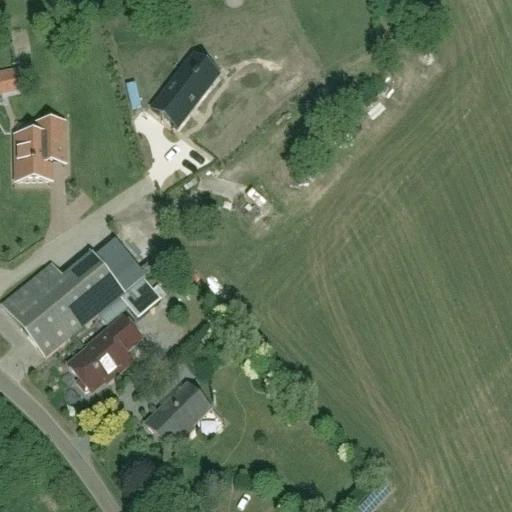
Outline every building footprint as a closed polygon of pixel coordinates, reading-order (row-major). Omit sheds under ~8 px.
[(50,51),(27,58),(35,80),(57,72),(50,51)] [(0,78),(11,75),(5,58),(0,59),(0,78)] [(0,79),(0,111),(21,101),(15,88),(30,81),(23,68),(0,79)] [(184,71),(151,113),(177,133),(209,91),(198,82),(199,81),(196,78),(195,80),(184,71)] [(231,164),(283,133),(275,121),(223,152),(231,164)] [(17,140),(17,184),(51,184),(51,153),(65,153),(65,127),(38,127),(38,140),(17,140)] [(249,172),(291,149),(284,136),(242,158),(249,172)] [(266,195),(287,213),(294,204),(273,186),(266,195)] [(94,319),(61,279),(50,266),(1,307),(44,360),(94,319)] [(137,321),(160,301),(143,281),(120,300),(137,321)] [(122,319),(87,349),(89,351),(68,368),(78,381),(76,385),(84,394),(88,393),(90,395),(111,377),(112,379),(130,364),(120,353),(124,350),(126,352),(140,340),(122,319)] [(195,379),(213,365),(205,354),(200,359),(192,351),(179,362),(195,379)] [(182,438),(210,411),(187,387),(144,426),(169,453),(183,439),(182,438)]
